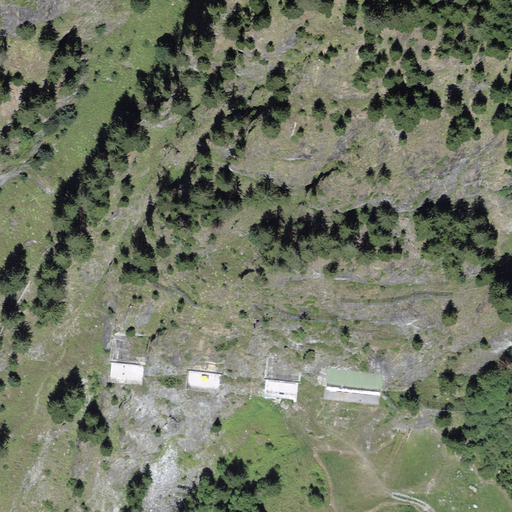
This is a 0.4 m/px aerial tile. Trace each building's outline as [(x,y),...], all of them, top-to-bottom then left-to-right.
[(385,202),(117,184),(116,200),(384,217),(385,202)] [(438,257),(103,231),(100,281),(434,306),(437,268),(438,257)] [(135,364),(154,365),(155,343),(116,341),(115,364),(135,364)] [(282,381),(302,382),(303,364),(267,362),(266,379),(282,381)] [(192,372),(226,374),(226,365),(193,363),(192,372)] [(153,385),(154,365),(135,364),(115,364),(114,384),(153,385)] [(389,374),(334,370),(332,393),(388,397),(389,374)] [(225,392),(226,374),(192,372),(191,391),(225,392)] [(301,400),(302,382),(282,381),(266,379),(265,398),(301,400)]
